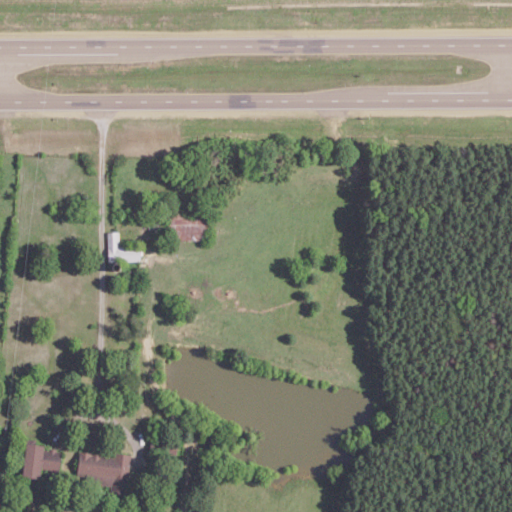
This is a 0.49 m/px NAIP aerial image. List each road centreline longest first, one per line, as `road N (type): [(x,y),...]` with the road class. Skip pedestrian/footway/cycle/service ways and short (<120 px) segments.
road 1 (trunk): [(0,101),(511,98)]
road 2 (trunk): [(511,39),(0,42)]
